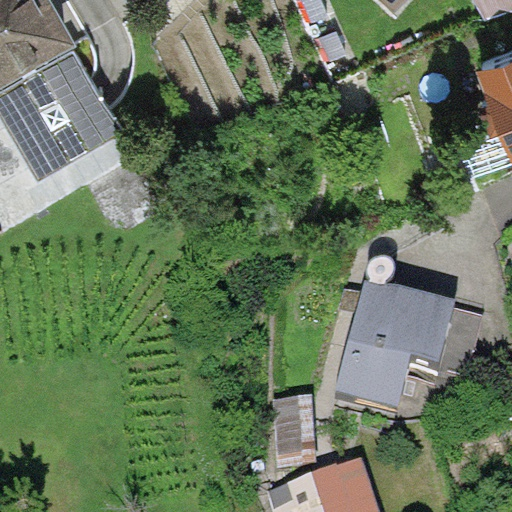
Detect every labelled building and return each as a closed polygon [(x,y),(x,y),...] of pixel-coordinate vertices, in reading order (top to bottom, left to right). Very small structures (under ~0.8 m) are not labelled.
[(115,130),(53,0),(0,0),(0,123),(23,173),(115,130)] [(511,0),(474,0),(482,18),(511,5),(511,0)] [(511,39),(481,52),(511,129),(511,39)] [(485,315),(366,284),(336,400),(396,415),(411,359),(469,374),(485,315)] [(313,398),(278,400),(281,465),(316,463),(313,398)] [(378,511),(360,460),(268,493),(274,511),(378,511)]
